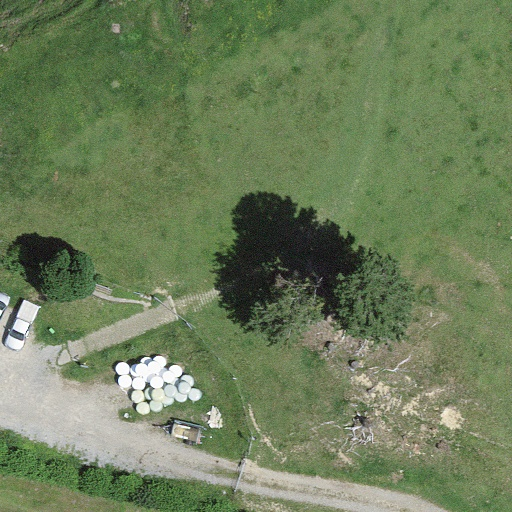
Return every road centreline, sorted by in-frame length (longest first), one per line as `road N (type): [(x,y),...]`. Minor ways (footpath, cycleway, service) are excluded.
road 1 (track): [(164,450),(265,485),(412,511)]
road 2 (unclassified): [(0,390),(164,450)]
